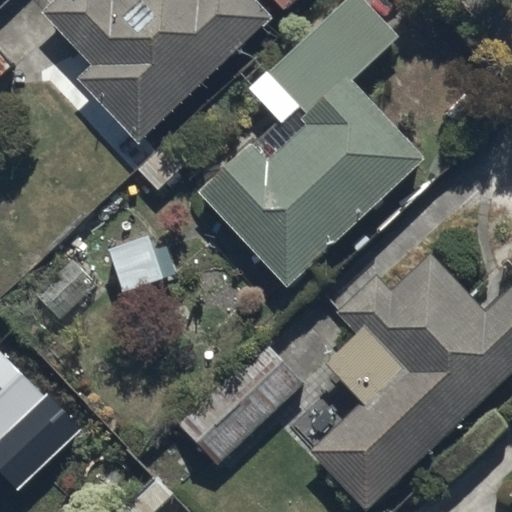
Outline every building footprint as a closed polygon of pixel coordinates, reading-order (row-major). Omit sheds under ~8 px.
[(98,54),(79,73),(145,137),(273,6),(266,0),(58,0),(51,8),(98,54)] [(252,133),(197,185),(294,285),(432,152),(360,77),(404,34),(370,0),(343,0),(254,86),(287,120),(305,102),(311,123),(275,157),(252,133)] [(0,76),(17,61),(0,41),(0,76)] [(411,358),(312,447),(370,510),(511,381),(511,287),(491,306),(441,251),(399,289),(383,271),(355,297),(411,358)] [(266,337),(179,418),(222,464),(309,383),(266,337)] [(0,346),(0,449),(51,401),(0,346)] [(143,511),(126,494),(108,511),(143,511)]
